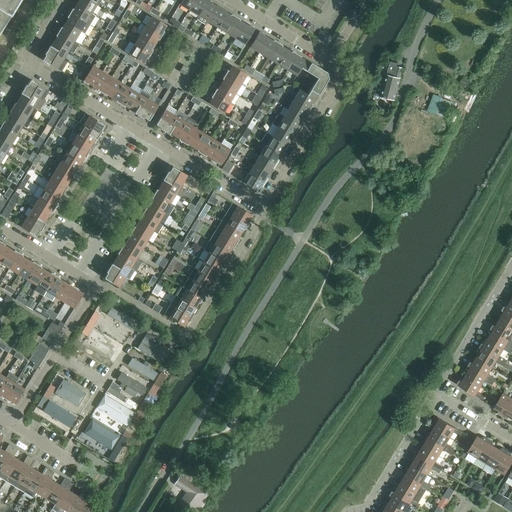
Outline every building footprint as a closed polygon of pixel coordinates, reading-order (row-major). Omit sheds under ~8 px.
[(0,0),(0,31),(19,0),(0,0)] [(79,0),(77,4),(91,13),(97,4),(90,0),(79,0)] [(182,0),(180,4),(189,10),(195,0),(182,0)] [(195,0),(189,10),(199,16),(208,0),(195,0)] [(212,3),(213,2),(208,0),(199,16),(196,19),(206,25),(208,21),(217,6),(216,6),(212,3)] [(125,13),(129,16),(135,6),(131,3),(125,13)] [(96,16),(91,13),(77,4),(74,9),(73,8),(70,13),(90,25),(96,16)] [(217,5),(216,6),(217,6),(208,21),(217,27),(226,12),(227,12),(227,11),(217,5)] [(231,15),(227,12),(226,12),(217,27),(226,33),(236,17),(231,14),(231,15)] [(84,34),(90,25),(70,13),(67,17),(68,18),(65,23),(84,34)] [(164,31),(163,31),(167,25),(152,16),(146,26),(162,36),(164,31)] [(181,24),(175,20),(176,20),(172,17),(169,21),(173,24),(172,26),(178,29),(181,24)] [(240,20),(240,19),(236,17),(226,33),(235,38),(244,23),(240,20)] [(62,27),(61,27),(59,31),(75,41),(79,44),(85,35),(84,34),(65,23),(62,27)] [(250,25),(249,26),(244,23),(235,38),(245,44),(255,28),(250,25)] [(113,26),(109,24),(103,33),(107,36),(113,26)] [(158,40),(159,40),(162,36),(146,26),(140,35),(155,44),(158,40)] [(56,36),(57,36),(54,41),(69,50),(75,41),(59,31),(56,36)] [(259,31),(250,47),(259,53),(268,38),(264,35),(264,34),(259,31)] [(153,50),(152,49),(155,44),(140,35),(135,44),(151,54),(153,50)] [(205,46),(210,39),(202,35),(198,41),(205,46)] [(274,40),(273,41),(268,38),(259,53),(269,58),(278,43),(274,40)] [(51,46),(50,45),(47,50),(63,59),(69,50),(54,41),(51,46)] [(282,46),(283,45),(278,43),(269,58),(278,64),(287,49),(282,46)] [(129,54),(144,63),(147,58),(148,59),(151,54),(135,44),(129,54)] [(14,45),(11,50),(17,54),(20,48),(14,45)] [(292,51),(292,52),(287,49),(278,64),(287,70),(297,54),(292,51)] [(43,60),(62,72),(68,62),(63,59),(47,50),(45,54),(46,55),(43,60)] [(297,76),(301,68),(305,61),(300,58),(301,57),(297,54),(287,70),(297,76)] [(132,65),(134,61),(125,55),(122,59),(132,65)] [(301,68),(318,78),(328,75),(327,73),(311,63),(310,64),(305,61),(301,68)] [(389,65),(381,96),(395,100),(395,98),(400,79),(403,68),(397,67),(397,63),(390,62),(389,65)] [(83,64),(80,69),(85,72),(88,67),(84,65),(83,64)] [(93,65),(83,81),(88,84),(88,83),(93,86),(102,71),(93,65)] [(179,71),(185,75),(189,69),(183,65),(179,71)] [(232,65),(229,71),(228,70),(225,74),(241,84),(247,75),(232,65)] [(150,76),(153,72),(146,68),(143,72),(150,76)] [(98,89),(97,90),(102,93),(112,77),(102,71),(93,86),(98,89)] [(157,80),(159,76),(153,72),(150,76),(149,78),(153,81),(157,80)] [(222,79),(223,79),(220,84),(235,93),(241,84),(225,74),(222,79)] [(318,78),(308,94),(315,99),(318,94),(319,95),(329,78),(328,75),(318,78)] [(106,95),(107,94),(112,97),(121,83),(112,77),(102,93),(106,95)] [(472,80),(465,77),(460,86),(467,89),(468,88),(471,90),(475,83),(471,81),(472,80)] [(49,91),(31,80),(27,85),(26,84),(24,89),(43,101),(49,91)] [(117,100),(116,101),(120,104),(130,88),(121,83),(112,97),(117,100)] [(217,89),(216,88),(214,93),(230,103),(235,93),(220,84),(217,89)] [(262,85),(257,94),(258,95),(262,97),(265,93),(268,88),(262,85)] [(125,107),(125,106),(130,109),(139,94),(130,88),(120,104),(125,107)] [(21,93),(22,94),(19,98),(38,110),(43,101),(24,89),(21,93)] [(308,94),(300,89),(294,99),(310,109),(313,104),(312,104),(315,99),(308,94)] [(135,112),(134,113),(139,115),(148,99),(151,96),(142,90),(139,94),(130,109),(135,112)] [(209,103),(224,112),(230,103),(214,93),(211,97),(212,98),(209,103)] [(256,94),(251,102),(257,105),(260,101),(262,98),(256,94)] [(264,99),(263,102),(269,106),(273,99),(271,98),(267,95),(264,99)] [(434,95),(429,112),(448,118),(454,103),(442,98),(434,95)] [(16,103),(15,103),(12,107),(32,119),(38,110),(19,98),(16,103)] [(143,118),(144,117),(149,120),(158,105),(148,99),(139,115),(143,118)] [(306,112),(307,113),(310,109),(294,99),(288,108),(303,117),(306,112)] [(10,111),(11,112),(8,117),(23,126),(27,128),(32,119),(12,107),(10,111)] [(301,123),(300,122),(303,117),(288,108),(283,117),(299,127),(301,123)] [(165,109),(156,124),(161,128),(160,129),(165,131),(174,115),(165,109)] [(104,124),(85,113),(79,122),(99,135),(102,130),(101,130),(104,124)] [(251,116),(247,113),(241,123),(245,125),(251,116)] [(295,131),(296,132),(299,127),(283,117),(278,114),(272,124),(277,127),(292,136),(295,131)] [(169,134),(170,133),(175,136),(184,121),(174,115),(165,131),(169,134)] [(180,139),(179,140),(183,143),(193,127),(196,121),(187,116),(184,121),(175,136),(180,139)] [(5,122),(4,121),(1,125),(17,135),(23,126),(8,117),(5,122)] [(49,122),(47,125),(52,127),(53,125),(56,121),(51,118),(49,122)] [(96,138),(97,139),(99,135),(79,122),(73,131),(78,134),(93,143),(96,138)] [(0,127),(0,137),(11,144),(17,135),(1,125),(0,127)] [(50,130),(46,127),(40,137),(44,139),(50,130)] [(188,145),(188,144),(193,147),(202,132),(193,127),(183,143),(188,145)] [(290,141),(289,141),(292,136),(277,127),(272,136),(288,146),(290,141)] [(198,150),(197,151),(202,154),(211,138),(202,132),(193,147),(198,150)] [(284,149),(285,150),(288,146),(272,136),(267,133),(261,142),(266,145),(281,154),(284,149)] [(91,149),(90,148),(93,143),(78,134),(72,143),(88,153),(91,149)] [(0,150),(6,154),(11,144),(0,137),(0,150)] [(206,156),(207,155),(211,158),(221,144),(211,138),(202,154),(206,156)] [(84,157),(85,158),(88,153),(72,143),(68,141),(62,150),(67,153),(81,162),(84,157)] [(216,161),(216,162),(221,165),(230,149),(221,144),(211,158),(216,161)] [(279,160),(278,159),(281,154),(266,145),(260,154),(276,164),(279,160)] [(79,167),(78,167),(81,162),(67,153),(61,162),(77,172),(79,167)] [(273,168),(274,168),(276,164),(260,154),(255,164),(270,173),(273,168)] [(234,164),(227,160),(222,169),(228,173),(234,164)] [(73,175),(74,176),(77,172),(61,162),(55,171),(70,180),(73,175)] [(268,178),(267,178),(270,173),(255,164),(249,173),(265,182),(268,178)] [(172,166),(169,171),(168,171),(166,175),(181,185),(187,175),(172,166)] [(68,186),(67,185),(70,180),(55,171),(50,180),(65,190),(68,186)] [(261,186),(262,187),(265,182),(249,173),(243,182),(258,191),(261,186)] [(163,180),(164,180),(161,185),(176,194),(181,185),(166,175),(163,180)] [(62,194),(63,195),(65,190),(50,180),(44,190),(59,199),(62,194)] [(158,190),(157,189),(154,194),(174,206),(180,197),(176,194),(161,185),(158,190)] [(57,204),(56,204),(59,199),(44,190),(38,199),(54,209),(57,204)] [(152,198),(153,199),(150,203),(169,215),(174,206),(154,194),(152,198)] [(50,212),(51,213),(54,209),(38,199),(33,208),(47,217),(50,212)] [(159,222),(163,224),(169,215),(150,203),(147,208),(146,208),(143,212),(159,222)] [(250,221),(249,220),(252,215),(232,203),(226,212),(247,225),(250,221)] [(46,223),(45,222),(47,217),(33,208),(27,217),(43,227),(46,223)] [(159,222),(143,212),(140,216),(141,217),(138,222),(153,231),(158,234),(163,224),(159,222)] [(244,229),(245,230),(247,225),(226,212),(221,222),(241,234),(244,229)] [(39,231),(40,231),(43,227),(27,217),(21,227),(36,236),(39,231)] [(191,229),(195,231),(196,232),(201,224),(196,221),(191,229)] [(135,227),(134,226),(132,231),(148,240),(153,231),(138,222),(135,227)] [(239,239),(238,239),(241,234),(221,222),(215,231),(236,244),(239,239)] [(195,231),(191,229),(185,238),(190,240),(195,231)] [(129,235),(130,236),(127,240),(142,250),(148,240),(132,231),(129,235)] [(232,247),(233,248),(236,244),(215,231),(210,240),(229,252),(232,247)] [(124,245),(123,245),(120,249),(136,259),(142,250),(127,240),(124,245)] [(228,258),(227,257),(229,252),(210,240),(204,249),(209,252),(225,262),(228,258)] [(4,245),(5,244),(1,241),(0,242),(0,262),(0,263),(9,248),(4,245)] [(15,250),(14,251),(9,248),(0,263),(9,268),(19,253),(15,250)] [(118,253),(119,254),(116,259),(131,268),(136,259),(120,249),(118,253)] [(221,266),(222,267),(225,262),(209,252),(203,262),(218,271),(221,266)] [(23,256),(23,255),(19,253),(9,268),(19,274),(28,259),(23,256)] [(33,261),(32,262),(28,259),(19,274),(28,280),(37,264),(33,261)] [(135,270),(131,268),(116,259),(113,264),(112,263),(109,267),(125,277),(129,280),(135,270)] [(176,262),(172,259),(168,266),(173,268),(176,262)] [(216,276),(215,276),(218,271),(203,262),(198,271),(214,281),(216,276)] [(41,268),(42,267),(37,264),(28,280),(37,285),(46,271),(41,268)] [(106,272),(107,272),(104,278),(119,287),(125,277),(109,267),(106,272)] [(214,281),(198,271),(194,269),(189,278),(207,289),(210,284),(211,285),(214,281)] [(52,272),(51,273),(46,271),(37,285),(46,291),(56,275),(52,272)] [(56,275),(46,291),(43,296),(52,302),(55,297),(64,282),(60,279),(60,278),(56,275)] [(183,287),(202,299),(205,295),(204,294),(207,289),(189,278),(183,287)] [(70,284),(69,285),(64,282),(55,297),(65,302),(74,286),(70,284)] [(153,291),(157,293),(161,287),(157,284),(153,291)] [(74,308),(83,293),(78,290),(79,289),(74,286),(65,302),(74,308)] [(183,287),(181,286),(176,295),(196,308),(199,303),(200,303),(202,299),(183,287)] [(194,313),(193,312),(196,308),(176,295),(170,305),(191,317),(194,313)] [(25,306),(27,301),(18,296),(16,300),(25,306)] [(30,300),(26,306),(32,310),(36,303),(30,300)] [(511,304),(510,303),(509,305),(508,309),(504,307),(502,311),(511,316),(511,304)] [(98,305),(94,312),(100,315),(104,308),(98,305)] [(184,326),(187,321),(188,322),(191,317),(170,305),(164,314),(184,326)] [(40,306),(36,312),(43,317),(46,313),(47,310),(40,306)] [(133,332),(138,324),(112,308),(107,316),(133,332)] [(511,316),(502,311),(499,314),(503,317),(500,320),(499,321),(511,329),(511,316)] [(100,315),(94,312),(88,322),(82,333),(87,336),(100,315)] [(511,336),(511,335),(511,329),(499,321),(498,323),(497,328),(493,325),(491,329),(511,341),(511,336)] [(58,326),(52,322),(49,327),(59,334),(62,328),(58,326)] [(59,334),(49,327),(45,333),(55,339),(59,334)] [(511,346),(511,345),(511,341),(491,329),(488,333),(492,335),(489,338),(488,340),(508,352),(511,346)] [(94,330),(86,343),(108,357),(112,351),(103,345),(107,338),(94,330)] [(42,338),(52,344),(55,339),(45,333),(42,338)] [(136,352),(158,365),(166,354),(143,340),(136,352)] [(486,346),(482,344),(479,348),(506,363),(507,361),(504,359),(508,352),(488,340),(487,342),(486,346)] [(49,350),(39,344),(35,349),(46,355),(49,350)] [(477,351),(481,354),(478,357),(477,357),(476,358),(492,368),(495,363),(499,363),(504,366),(506,363),(479,348),(477,351)] [(32,354),(42,361),(46,355),(35,349),(32,354)] [(29,360),(35,363),(39,366),(42,361),(32,354),(29,360)] [(172,354),(165,365),(171,368),(177,357),(172,354)] [(157,374),(133,358),(128,366),(152,382),(157,374)] [(475,360),(476,360),(475,364),(471,362),(468,366),(495,382),(496,379),(491,376),(489,373),(492,368),(476,358),(475,360)] [(466,370),(470,372),(467,375),(466,375),(465,377),(481,386),(484,381),(488,382),(493,385),(495,382),(468,366),(466,370)] [(117,381),(126,387),(124,391),(135,399),(138,394),(142,397),(148,389),(124,372),(117,381)] [(166,375),(161,372),(155,382),(154,384),(148,393),(153,396),(166,375)] [(0,394),(2,395),(1,396),(6,399),(15,383),(18,379),(9,373),(6,377),(0,387),(0,394)] [(464,379),(465,379),(463,383),(459,381),(457,385),(483,401),(485,398),(480,394),(478,391),(481,386),(465,377),(464,379)] [(65,380),(56,394),(77,408),(86,395),(65,380)] [(121,389),(118,387),(119,386),(113,382),(109,387),(119,393),(121,389)] [(16,404),(25,389),(15,383),(6,399),(10,402),(11,401),(16,404)] [(55,387),(50,384),(44,395),(37,405),(43,408),(55,387)] [(500,411),(498,413),(503,416),(511,400),(511,398),(503,394),(494,408),(500,411)] [(107,395),(98,409),(127,427),(136,413),(107,395)] [(507,419),(509,417),(511,418),(511,400),(503,416),(507,419)] [(148,404),(143,401),(130,422),(136,425),(142,415),(148,404)] [(51,402),(43,414),(68,431),(76,419),(51,402)] [(435,426),(434,428),(450,438),(453,433),(457,433),(462,436),(464,433),(437,417),(435,421),(439,424),(435,426)] [(432,434),(428,432),(426,436),(452,452),(454,449),(449,446),(447,443),(450,438),(434,428),(433,430),(432,434)] [(94,429),(90,435),(112,449),(114,446),(116,443),(94,429)] [(131,433),(125,430),(113,451),(118,454),(131,433)] [(424,440),(428,442),(424,445),(422,446),(439,456),(442,451),(446,451),(451,454),(452,452),(426,436),(424,440)] [(481,438),(477,436),(468,452),(477,458),(489,439),(485,437),(481,438)] [(493,446),(492,442),(489,439),(477,458),(487,463),(496,447),(493,446)] [(438,464),(436,461),(439,456),(422,446),(421,448),(422,448),(421,453),(417,450),(415,454),(441,470),(443,467),(438,464)] [(503,448),(499,449),(496,447),(487,463),(496,469),(507,450),(503,448)] [(0,448),(0,468),(9,454),(0,448)] [(505,475),(511,463),(511,456),(511,457),(511,453),(507,450),(496,469),(505,475)] [(9,454),(0,468),(0,476),(6,480),(18,460),(9,454)] [(434,470),(440,473),(441,470),(415,454),(412,458),(417,461),(413,463),(412,463),(411,465),(428,475),(431,470),(434,470)] [(18,460),(6,480),(15,486),(27,466),(18,460)] [(426,483),(425,480),(428,475),(411,465),(410,466),(411,467),(410,471),(406,469),(404,473),(430,489),(432,486),(426,483)] [(24,492),(37,471),(27,466),(15,486),(24,492)] [(37,471),(24,492),(33,497),(36,492),(46,477),(37,471)] [(402,482),(401,482),(400,483),(423,497),(426,490),(428,491),(430,489),(404,473),(401,477),(405,479),(402,482)] [(46,498),(55,482),(46,477),(36,492),(46,498)] [(175,484),(186,491),(179,502),(193,511),(195,511),(202,502),(197,499),(201,492),(180,477),(175,484)] [(468,485),(472,488),(476,481),(472,478),(468,485)] [(55,482),(46,498),(55,504),(64,488),(55,482)] [(420,504),(419,503),(423,497),(400,483),(399,485),(400,485),(399,490),(395,487),(393,491),(419,507),(420,504)] [(62,511),(64,509),(74,494),(64,488),(55,504),(52,509),(57,511),(62,511)] [(485,496),(491,499),(495,492),(490,488),(485,496)] [(411,511),(414,508),(417,510),(419,507),(393,491),(390,495),(394,498),(391,500),(390,500),(389,502),(405,511),(411,511)] [(499,493),(494,501),(501,505),(506,497),(499,493)] [(74,494),(64,509),(68,511),(75,511),(83,499),(74,494)] [(161,508),(167,499),(162,496),(156,505),(161,508)] [(88,511),(93,505),(83,499),(75,511),(88,511)] [(440,501),(438,506),(443,509),(446,505),(440,501)] [(405,511),(389,502),(388,503),(388,504),(388,508),(384,506),(381,510),(385,511),(405,511)]
